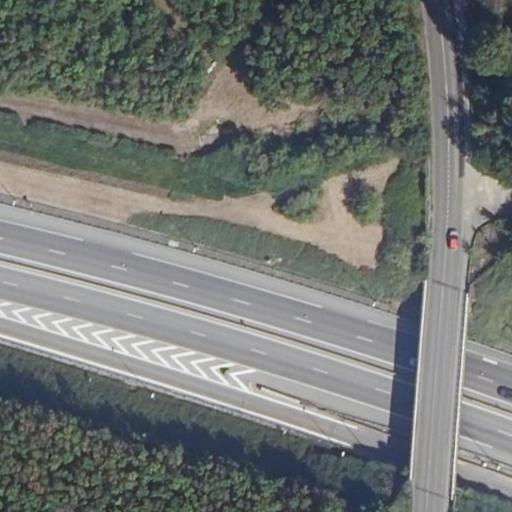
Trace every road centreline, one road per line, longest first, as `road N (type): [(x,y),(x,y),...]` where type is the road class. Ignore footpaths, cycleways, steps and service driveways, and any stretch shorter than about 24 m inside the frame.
road 1 (motorway): [(0,330),(252,405),(511,498)]
road 2 (motorway): [(0,288),(231,347),(511,440)]
road 3 (motorway): [(511,391),(244,301),(0,240)]
road 4 (tertiary): [(444,288),(448,155),(436,0)]
road 5 (track): [(0,106),(187,142),(239,100)]
road 6 (tertiary): [(444,288),(427,511)]
